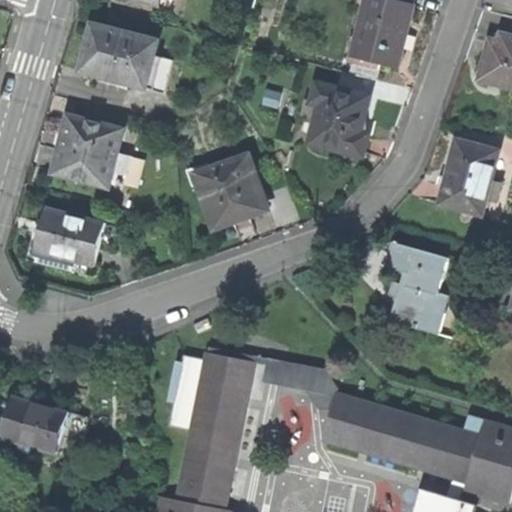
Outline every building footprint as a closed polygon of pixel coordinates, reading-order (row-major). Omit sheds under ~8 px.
[(366,0),(354,55),(398,66),(406,31),(413,0),(366,0)] [(128,82),(148,87),(156,56),(160,41),(96,26),(90,48),(84,72),(104,77),(104,78),(128,84),(128,82)] [(482,78),(511,85),(511,36),(495,32),(489,53),(482,78)] [(156,56),(148,87),(165,91),(173,60),(156,56)] [(302,117),(315,121),(310,141),(351,151),(364,154),(369,132),(360,129),(369,95),(317,82),(312,100),(307,98),(302,117)] [(110,187),(112,181),(119,152),(125,130),(71,116),(64,142),(56,173),(110,187)] [(441,204),(483,215),(487,199),(497,201),(501,183),(492,181),(499,151),(457,140),(451,163),(441,204)] [(119,152),(112,181),(125,184),(132,155),(119,152)] [(216,227),(235,220),(238,229),(247,226),(255,223),(251,210),(270,204),(251,154),(198,173),(195,166),(189,168),(194,183),(200,181),(216,227)] [(38,252),(78,262),(96,266),(106,224),(48,210),(45,222),(38,252)] [(38,252),(45,222),(37,220),(33,239),(27,261),(75,273),(78,262),(38,252)] [(390,321),(439,334),(446,310),(437,308),(441,294),(438,293),(448,258),(392,243),(389,253),(386,266),(403,270),(390,321)] [(162,511),(232,511),(227,511),(254,362),(211,354),(209,359),(185,355),(184,362),(178,361),(171,401),(177,403),(172,426),(195,432),(182,502),(166,498),(162,511)] [(289,375),(319,381),(321,370),(291,364),(289,375)] [(338,394),(326,438),(456,477),(468,481),(469,481),(467,491),(510,502),(511,494),(511,428),(470,416),(465,432),(338,394)] [(35,447),(57,453),(69,412),(15,397),(9,418),(4,438),(22,443),(20,450),(33,454),(35,447)] [(459,499),(468,481),(456,477),(447,495),(424,488),(416,511),(476,511),(479,505),(459,499)]
